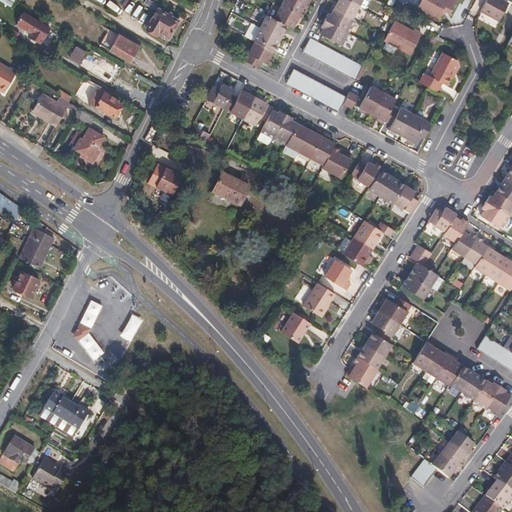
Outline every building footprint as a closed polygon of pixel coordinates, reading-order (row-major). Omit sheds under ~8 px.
[(169,38),(181,16),(153,0),(146,0),(145,3),(157,10),(153,17),(156,18),(149,31),(157,35),(159,32),(169,38)] [(297,0),(286,0),(282,8),(300,18),(303,19),(306,12),(304,11),(307,5),(297,0)] [(359,8),(345,0),(340,0),(334,11),(352,20),(359,8)] [(422,0),(418,9),(439,19),(443,12),(449,15),(457,0),(422,0)] [(498,0),(487,0),(480,13),(483,14),(499,23),(509,6),(498,0)] [(300,18),(282,8),(275,21),(288,28),(293,31),(300,18)] [(352,20),(334,11),(331,17),(327,15),(324,22),(348,34),(355,21),(352,20)] [(37,20),(23,12),(16,25),(30,33),(28,37),(40,44),(49,28),(37,20)] [(275,21),(267,17),(261,30),(281,40),(288,28),(275,21)] [(348,34),(324,22),(320,28),(324,30),(321,36),(342,47),(348,34)] [(409,55),(421,34),(413,30),(413,32),(394,22),(384,41),(409,55)] [(109,28),(99,44),(129,61),(139,46),(109,28)] [(281,40),(261,30),(255,42),(256,43),(274,53),(281,40)] [(317,44),(310,40),(303,54),(309,58),(317,44)] [(256,43),(245,64),(258,71),(263,63),(271,67),(274,61),(271,60),(274,53),(256,43)] [(317,44),(309,58),(316,62),(323,47),(317,44)] [(323,47),(316,62),(323,65),(330,51),(323,47)] [(330,51),(323,65),(329,69),(337,54),(330,51)] [(337,54),(329,69),(336,72),(344,58),(337,54)] [(424,74),(419,83),(429,88),(438,93),(442,85),(447,87),(451,79),(454,74),(456,75),(459,69),(458,63),(442,55),(441,56),(430,78),(424,74)] [(99,58),(91,71),(110,83),(118,69),(99,58)] [(344,58),(336,72),(342,76),(350,61),(344,58)] [(350,61),(342,76),(349,79),(357,65),(350,61)] [(0,90),(3,93),(15,72),(4,65),(0,62),(0,90)] [(357,65),(349,79),(356,82),(363,68),(357,65)] [(293,88),(300,75),(294,71),(286,85),(293,88)] [(300,92),(307,78),(300,75),(293,88),(300,92)] [(306,95),(314,82),(307,78),(300,92),(306,95)] [(313,99),(320,85),(314,82),(306,95),(313,99)] [(319,102),(327,88),(320,85),(313,99),(319,102)] [(213,88),(207,101),(225,111),(232,95),(233,93),(221,87),(219,91),(213,88)] [(90,103),(114,117),(123,103),(98,88),(90,103)] [(326,106),(333,92),(327,88),(319,102),(326,106)] [(360,109),(372,116),(383,95),(371,88),(360,109)] [(54,95),(67,102),(70,98),(57,90),(54,95)] [(333,109),(340,95),(333,92),(326,106),(333,109)] [(44,115),(42,117),(55,126),(66,108),(41,93),(32,108),(44,115)] [(232,95),(225,111),(244,121),(254,99),(242,93),(239,99),(232,95)] [(351,110),(358,97),(349,93),(347,98),(343,106),(351,110)] [(339,113),(343,106),(347,98),(340,95),(333,109),(339,113)] [(383,95),(372,116),(385,122),(392,109),(396,102),(383,95)] [(254,99),(244,121),(264,131),(272,114),(265,110),(267,106),(254,99)] [(31,111),(42,117),(44,115),(32,108),(31,111)] [(392,109),(385,122),(391,126),(389,131),(402,137),(413,117),(401,110),(399,113),(392,109)] [(264,131),(262,135),(274,141),(287,116),(279,112),(277,116),(272,114),(264,131)] [(287,116),(274,141),(287,148),(297,127),(291,123),(293,120),(287,116)] [(413,117),(402,137),(414,144),(418,137),(424,140),(432,126),(413,117)] [(297,127),(287,148),(300,154),(310,133),(297,127)] [(103,137),(89,129),(82,140),(80,139),(74,148),(91,158),(103,137)] [(197,130),(193,137),(208,144),(211,137),(197,130)] [(310,133),(300,154),(312,161),(323,140),(310,133)] [(323,140),(312,161),(325,168),(335,149),(336,147),(323,140)] [(325,168),(324,170),(343,180),(354,159),(335,149),(325,168)] [(361,164),(352,179),(370,190),(380,175),(382,172),(375,168),(374,170),(369,167),(367,168),(361,164)] [(180,180),(164,171),(154,188),(171,197),(180,180)] [(240,205),(242,201),(249,187),(222,173),(213,192),(240,205)] [(382,200),(392,183),(380,175),(370,190),(370,192),(382,200)] [(511,185),(504,181),(496,193),(511,203),(511,185)] [(394,208),(395,206),(405,190),(392,183),(382,200),(394,208)] [(395,206),(411,216),(418,205),(411,200),(414,196),(405,190),(395,206)] [(511,203),(496,193),(493,199),(489,197),(485,203),(509,218),(511,213),(511,203)] [(0,208),(1,206),(18,215),(30,222),(31,220),(33,217),(0,194),(0,208)] [(509,218),(485,203),(481,209),(485,212),(481,218),(501,231),(509,218)] [(1,206),(0,208),(0,212),(16,220),(18,215),(1,206)] [(437,211),(429,224),(445,235),(457,217),(447,210),(443,215),(437,211)] [(457,217),(445,235),(443,238),(455,246),(465,231),(469,224),(457,217)] [(365,223),(354,240),(373,252),(384,235),(379,232),(366,224),(365,223)] [(379,232),(384,235),(392,240),(395,234),(382,226),(379,232)] [(19,258),(39,268),(54,238),(35,228),(19,258)] [(465,259),(477,238),(465,231),(455,246),(452,251),(465,259)] [(477,266),(488,249),(490,246),(477,238),(465,259),(477,266)] [(354,240),(343,257),(361,269),(373,252),(354,240)] [(418,247),(414,253),(428,262),(432,256),(418,247)] [(476,268),(488,276),(500,257),(488,249),(477,266),(476,268)] [(428,262),(414,253),(410,260),(418,265),(424,268),(428,262)] [(500,257),(488,276),(499,283),(511,264),(500,257)] [(351,272),(335,262),(324,279),(346,292),(350,285),(345,282),(351,272)] [(499,283),(511,291),(511,289),(511,264),(499,283)] [(418,265),(410,277),(431,290),(436,293),(443,281),(436,276),(424,268),(418,265)] [(21,273),(13,289),(31,299),(39,282),(21,273)] [(410,277),(403,289),(423,302),(431,290),(410,277)] [(318,285),(303,308),(321,319),(335,296),(318,285)] [(402,327),(414,309),(400,300),(396,307),(388,302),(380,314),(402,327)] [(81,325),(92,331),(95,324),(101,313),(103,308),(92,303),(89,308),(85,318),(81,325)] [(142,320),(131,314),(129,319),(123,328),(119,335),(130,341),(142,320)] [(390,346),(402,327),(380,314),(372,326),(380,331),(376,337),(390,346)] [(311,326),(294,315),(281,335),(299,346),(311,326)] [(79,341),(90,336),(92,331),(81,325),(75,337),(79,341)] [(384,359),(392,347),(390,346),(376,337),(373,335),(365,347),(384,359)] [(93,339),(90,336),(79,341),(82,345),(86,350),(90,356),(96,362),(105,355),(100,348),(97,343),(93,339)] [(478,350),(485,354),(493,341),(486,337),(478,350)] [(485,354),(491,358),(499,345),(493,341),(485,354)] [(413,365),(426,373),(439,353),(427,345),(415,362),(413,365)] [(499,345),(491,358),(497,362),(505,349),(499,345)] [(357,359),(376,371),(384,359),(365,347),(357,359)] [(505,349),(497,362),(504,366),(511,353),(511,352),(505,349)] [(439,353),(426,373),(437,380),(451,360),(439,353)] [(352,381),(366,390),(377,372),(376,371),(357,359),(348,372),(345,376),(352,381)] [(451,360),(437,380),(450,389),(451,387),(463,368),(451,360)] [(463,395),(475,376),(463,368),(451,387),(463,395)] [(474,403),(487,384),(475,376),(463,395),(474,403)] [(486,411),(501,389),(495,385),(493,388),(487,384),(474,403),(474,404),(486,411)] [(486,411),(497,419),(510,399),(505,396),(507,393),(501,389),(486,411)] [(43,409),(61,420),(71,404),(63,399),(62,396),(55,392),(53,393),(43,409)] [(71,404),(61,420),(78,431),(88,415),(88,412),(81,408),(79,409),(71,404)] [(456,434),(447,445),(464,459),(473,447),(466,441),(456,434)] [(0,464),(14,472),(23,458),(28,461),(35,451),(14,438),(0,460),(0,464)] [(464,459),(447,445),(438,456),(456,470),(458,472),(463,467),(460,465),(464,459)] [(456,470),(438,456),(429,467),(436,472),(447,481),(456,470)] [(47,458),(35,477),(58,491),(72,469),(64,464),(62,467),(47,458)] [(429,467),(424,463),(419,469),(431,479),(436,472),(429,467)] [(511,467),(506,463),(494,479),(497,481),(511,492),(511,467)] [(431,479),(419,469),(415,474),(427,484),(431,479)] [(12,481),(0,474),(0,485),(15,494),(21,484),(13,479),(12,481)] [(427,484),(415,474),(410,480),(422,490),(427,484)] [(511,492),(497,481),(485,497),(503,511),(511,498),(511,492)] [(502,511),(503,511),(485,497),(474,511),(502,511)]
